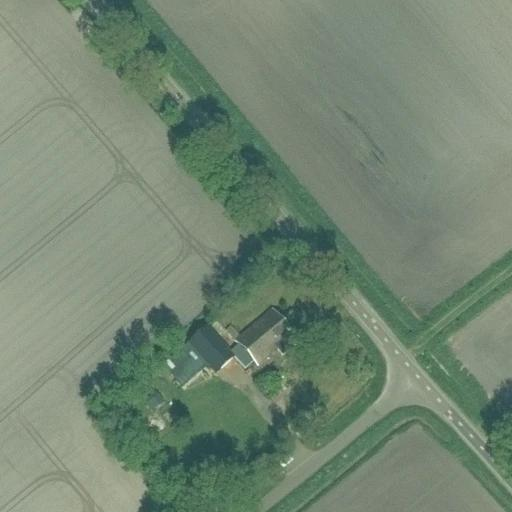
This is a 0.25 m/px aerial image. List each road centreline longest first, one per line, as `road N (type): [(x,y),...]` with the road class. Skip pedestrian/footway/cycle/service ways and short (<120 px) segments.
road 1 (unclassified): [(412,382),(90,0)]
road 2 (unclassified): [(257,511),(412,382)]
road 3 (unclassified): [(511,491),(412,382)]
